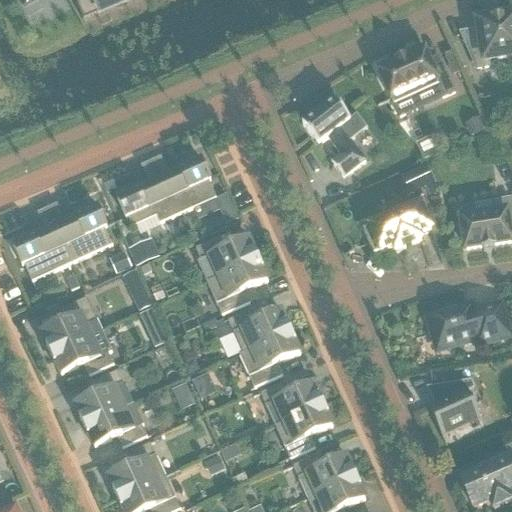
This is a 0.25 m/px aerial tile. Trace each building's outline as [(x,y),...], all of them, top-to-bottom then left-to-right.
[(74,0),(84,22),(121,6),(118,0),(74,0)] [(461,35),(477,71),(489,69),(488,63),(509,59),(509,64),(511,63),(511,18),(478,24),(479,32),(461,35)] [(408,59),(394,65),(395,68),(380,74),(400,120),(417,112),(411,99),(437,88),(443,100),(461,92),(449,66),(433,73),(424,54),(409,61),(408,59)] [(328,140),(338,153),(341,157),(333,163),(344,178),(366,162),(351,143),(366,131),(355,117),(349,122),(334,102),(303,127),(319,147),(328,140)] [(480,120),(467,125),(472,138),(485,132),(480,120)] [(214,200),(216,199),(208,182),(210,181),(201,162),(199,163),(196,155),(180,162),(183,170),(159,181),(176,217),(214,200)] [(176,217),(159,181),(135,192),(131,184),(116,191),(119,199),(117,200),(125,219),(128,218),(132,228),(156,217),(160,225),(176,217)] [(216,199),(214,200),(226,226),(238,220),(226,194),(216,199)] [(462,222),(467,252),(483,249),(484,253),(496,251),(495,247),(511,245),(510,238),(511,237),(511,203),(511,201),(491,204),(493,217),(462,222)] [(56,230),(73,266),(112,248),(104,231),(107,230),(98,211),(96,212),(93,204),(77,211),(80,219),(56,230)] [(363,232),(375,257),(394,248),(397,255),(422,244),(419,237),(431,231),(420,207),(363,232)] [(25,267),(32,285),(73,266),(56,230),(32,241),(28,233),(13,241),(16,248),(14,249),(22,268),(25,267)] [(226,251),(221,240),(197,250),(202,262),(198,264),(208,285),(209,285),(260,262),(255,253),(254,253),(249,241),(226,251)] [(260,262),(208,285),(217,307),(218,307),(223,318),(251,306),(245,294),(268,284),(263,272),(264,271),(260,262)] [(147,267),(141,270),(144,277),(151,274),(147,267)] [(97,322),(87,301),(59,313),(65,325),(42,335),(48,347),(47,348),(51,357),(91,338),(103,333),(98,322),(97,322)] [(478,341),(480,347),(510,338),(501,308),(473,316),(470,308),(444,316),(443,314),(426,319),(431,336),(433,336),(438,353),(478,341)] [(243,356),(240,357),(240,358),(292,335),(288,325),(286,326),(281,314),(258,324),(253,312),(229,323),(234,335),(243,356)] [(103,333),(91,338),(51,357),(55,367),(56,366),(62,378),(84,368),(90,379),(114,368),(109,357),(113,355),(103,333)] [(240,358),(250,380),(250,379),(255,391),(283,378),(278,367),(300,357),(295,344),(296,344),(292,335),(240,358)] [(195,361),(183,366),(188,377),(200,372),(195,361)] [(123,386),(117,374),(93,386),(98,397),(76,408),(81,420),(80,420),(84,430),(125,411),(115,390),(123,386)] [(429,409),(442,438),(481,421),(468,392),(472,390),(469,382),(432,388),(439,404),(429,409)] [(283,425),(276,428),(276,429),(325,407),(321,398),(319,399),(314,386),(291,396),(286,385),(261,396),(267,408),(274,404),(283,425)] [(84,430),(89,439),(90,438),(95,450),(118,440),(123,452),(148,440),(142,428),(143,428),(134,407),(125,411),(84,430)] [(276,429),(286,451),(291,462),(316,451),(311,440),(333,430),(328,417),(329,417),(325,407),(276,429)] [(156,458),(151,447),(126,458),(131,469),(109,480),(115,492),(113,492),(118,502),(166,479),(156,458)] [(299,480),(308,502),(357,480),(353,471),(352,471),(346,459),(324,469),(319,458),(294,469),(299,480)] [(491,503),(494,511),(511,504),(507,496),(511,493),(511,461),(462,483),(474,510),(491,503)] [(245,475),(234,480),(238,490),(249,485),(245,475)] [(176,501),(166,479),(118,502),(122,511),(123,510),(123,511),(181,511),(176,501)] [(308,502),(312,511),(343,511),(366,502),(360,490),(361,489),(357,480),(308,502)]
